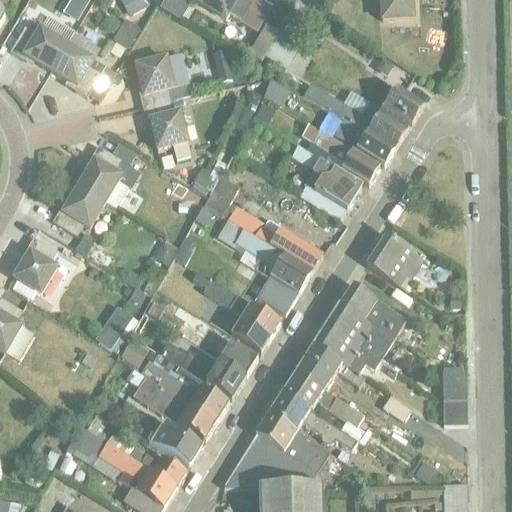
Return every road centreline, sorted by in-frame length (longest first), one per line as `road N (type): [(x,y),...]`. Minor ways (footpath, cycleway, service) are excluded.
road 1 (residential): [(486,108),(435,128),(193,511)]
road 2 (tertiary): [(494,511),(486,108)]
road 3 (residential): [(0,222),(20,167),(18,142),(0,109)]
